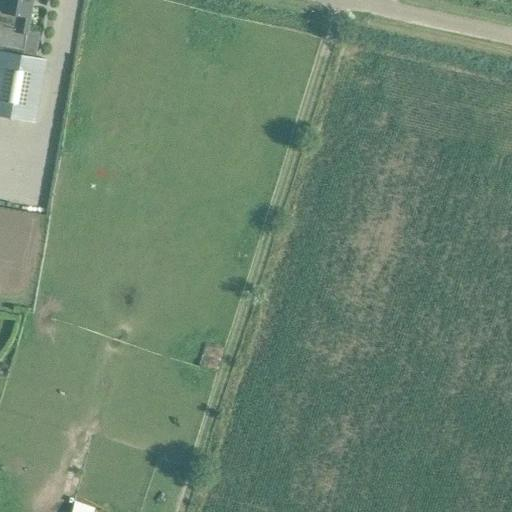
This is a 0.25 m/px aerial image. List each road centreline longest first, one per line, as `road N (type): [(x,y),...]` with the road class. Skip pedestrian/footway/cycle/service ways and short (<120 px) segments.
road 1 (unknown): [(0,166),(22,171),(45,161),(68,0)]
road 2 (unclassified): [(511,36),(341,0)]
